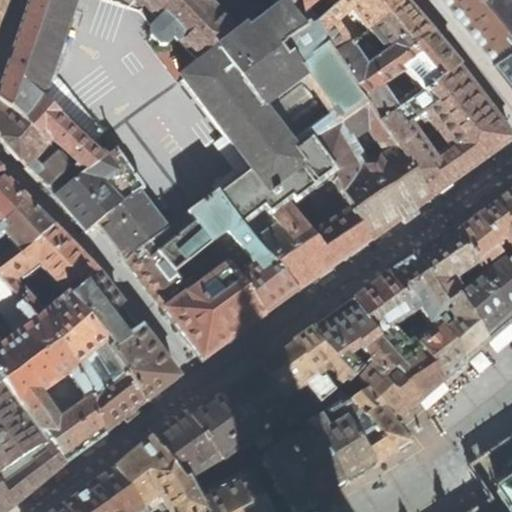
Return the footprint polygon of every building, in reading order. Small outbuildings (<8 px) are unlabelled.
[(50,192),(55,197),(105,158),(37,96),(43,89),(72,0),(101,0),(129,9),(137,1),(136,0),(28,0),(0,82),(0,103),(9,111),(10,110),(47,145),(48,145),(55,149),(64,160),(68,170),(48,189),(50,192)] [(136,0),(137,1),(158,22),(150,30),(150,38),(158,47),(166,47),(173,40),(176,43),(178,43),(200,66),(215,55),(283,4),(281,0),(238,34),(223,20),(204,0),(136,0)] [(280,0),(281,0),(283,4),(305,33),(306,34),(316,24),(305,11),(319,0),(325,0),(333,9),(340,2),(342,3),(345,0),(280,0)] [(400,0),(345,0),(342,3),(340,2),(333,9),(316,24),(306,34),(284,48),(291,56),(289,57),(297,68),(326,48),(333,58),(349,47),(335,26),(350,13),(369,33),(405,6),(400,0)] [(511,42),(511,0),(449,0),(468,23),(496,56),(511,42)] [(335,182),(392,147),(378,126),(355,91),(333,58),(326,48),(297,68),(289,57),(284,61),(278,53),(284,48),(283,46),(305,33),(283,4),(215,55),(261,115),(266,111),(301,84),(327,119),(305,136),(331,174),(335,182)] [(417,20),(405,6),(369,33),(384,54),(364,68),(349,47),(333,58),(355,91),(374,79),(395,64),(431,36),(417,20)] [(444,51),(431,36),(395,64),(374,79),(355,91),(378,126),(416,98),(411,92),(403,97),(392,80),(403,73),(422,95),(459,68),(444,51)] [(508,72),(511,76),(511,42),(496,56),(508,72)] [(293,201),(331,174),(305,136),(292,145),(266,111),(261,115),(215,55),(200,66),(182,80),(252,172),(219,198),(240,224),(261,209),(286,191),(290,197),(293,201)] [(429,200),(473,169),(511,140),(511,137),(492,111),(459,68),(422,95),(417,99),(416,98),(378,126),(392,147),(429,200)] [(10,148),(48,189),(68,170),(64,160),(55,149),(48,145),(47,145),(10,110),(9,111),(0,103),(0,135),(4,141),(10,148)] [(429,200),(392,147),(335,182),(350,210),(368,243),(399,221),(429,200)] [(86,232),(97,224),(131,198),(138,193),(143,190),(116,150),(105,158),(55,197),(69,213),(86,232)] [(15,188),(4,177),(0,180),(0,224),(29,203),(15,188)] [(511,187),(490,205),(498,215),(499,214),(511,232),(511,187)] [(329,270),(368,243),(350,210),(310,236),(284,202),(290,197),(286,191),(261,209),(275,226),(254,240),(298,292),(329,270)] [(113,243),(126,261),(144,247),(150,242),(165,230),(138,193),(131,198),(97,224),(113,243)] [(285,302),(298,292),(254,240),(240,224),(219,198),(216,195),(175,224),(165,230),(150,242),(155,248),(174,272),(211,243),(212,244),(227,233),(249,263),(245,266),(248,270),(237,278),(265,316),(285,302)] [(0,374),(51,445),(64,464),(87,447),(104,435),(88,390),(75,371),(36,322),(0,281),(0,315),(16,336),(0,348),(0,238),(4,235),(22,254),(53,229),(38,213),(29,203),(0,224),(0,374)] [(480,211),(472,217),(486,239),(497,254),(499,257),(504,263),(511,274),(511,275),(511,232),(499,214),(498,215),(490,205),(480,211)] [(462,225),(452,233),(473,266),(478,272),(491,263),(499,257),(497,254),(486,239),(472,217),(462,225)] [(67,243),(53,229),(22,254),(0,270),(0,281),(36,322),(43,316),(37,310),(40,301),(19,279),(37,265),(63,292),(67,298),(86,281),(89,284),(98,275),(92,269),(85,262),(67,243)] [(436,244),(415,259),(435,292),(451,280),(473,266),(452,233),(436,244)] [(126,261),(203,361),(240,335),(265,316),(237,278),(212,244),(211,243),(174,272),(155,248),(149,253),(144,247),(126,261)] [(511,322),(511,275),(511,274),(504,263),(499,257),(491,263),(495,268),(480,278),(460,293),(451,280),(435,292),(443,306),(455,297),(486,344),(511,323),(511,322)] [(401,267),(387,277),(413,314),(410,317),(417,325),(423,333),(436,322),(447,313),(443,306),(435,292),(415,259),(401,267)] [(121,306),(98,275),(89,284),(86,281),(67,298),(105,345),(104,346),(143,405),(164,389),(178,379),(139,329),(122,340),(113,329),(106,319),(121,306)] [(368,290),(349,303),(373,336),(376,339),(379,342),(388,351),(400,368),(421,353),(412,343),(399,324),(406,319),(412,328),(417,325),(410,317),(413,314),(387,277),(368,290)] [(129,416),(143,405),(104,346),(105,345),(67,298),(63,292),(56,298),(60,302),(43,316),(36,322),(75,371),(88,390),(104,435),(129,416)] [(475,354),(486,344),(455,297),(443,306),(447,313),(436,322),(464,363),(475,354)] [(336,366),(348,379),(350,382),(365,366),(370,361),(362,354),(379,342),(376,339),(373,336),(349,303),(329,318),(310,332),(335,367),(336,366)] [(454,372),(464,363),(436,322),(423,333),(412,343),(421,353),(422,353),(442,382),(454,372)] [(299,340),(291,346),(317,379),(321,377),(330,370),(335,376),(326,384),(331,391),(332,394),(348,379),(336,366),(335,367),(310,332),(299,340)] [(430,392),(442,382),(422,353),(421,353),(400,368),(388,351),(379,342),(362,354),(370,361),(365,366),(369,368),(371,368),(386,380),(394,374),(396,376),(417,403),(430,392)] [(273,358),(254,372),(280,406),(287,415),(280,421),(291,436),(305,427),(316,420),(326,413),(317,401),(331,391),(326,384),(321,377),(317,379),(291,346),(273,358)] [(404,414),(417,403),(396,376),(394,374),(386,380),(371,368),(369,368),(355,383),(356,384),(352,387),(357,392),(361,387),(366,392),(368,391),(381,409),(393,424),(404,414)] [(220,397),(189,419),(220,461),(221,462),(244,446),(247,444),(257,458),(269,477),(290,511),(302,511),(320,501),(343,488),(305,427),(291,436),(280,421),(287,415),(280,406),(254,372),(245,379),(220,397)] [(0,511),(4,511),(14,506),(34,489),(64,464),(51,445),(0,374),(0,511)] [(397,430),(393,424),(381,409),(368,391),(366,392),(328,415),(326,413),(316,420),(324,434),(329,432),(335,427),(337,429),(346,422),(361,447),(374,469),(392,457),(393,457),(410,446),(397,430)] [(173,431),(155,445),(182,484),(220,461),(189,419),(173,431)] [(351,483),(358,478),(329,432),(324,434),(316,420),(305,427),(343,488),(351,483)] [(366,474),(374,469),(361,447),(346,422),(337,429),(335,427),(329,432),(358,478),(366,474)] [(511,511),(511,440),(503,446),(500,448),(497,448),(496,451),(488,456),(485,458),(482,457),(481,460),(472,466),(469,465),(468,469),(472,469),(489,496),(484,499),(483,502),(469,511),(466,511),(465,511),(511,511)] [(136,459),(116,475),(136,501),(143,511),(153,511),(158,509),(159,511),(198,511),(192,499),(187,491),(182,484),(155,445),(136,459)] [(116,475),(78,502),(63,511),(143,511),(136,501),(116,475)] [(267,511),(244,475),(192,499),(198,511),(267,511)]
